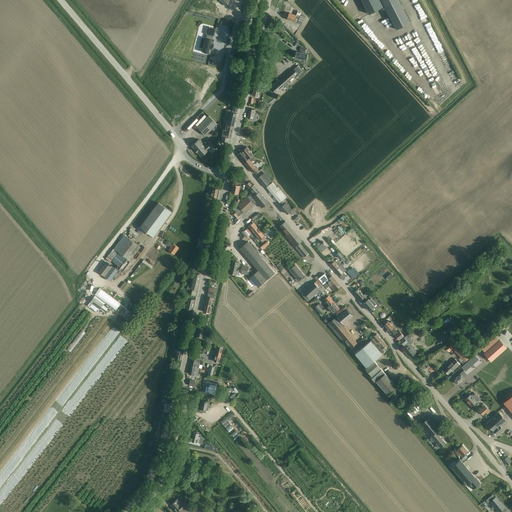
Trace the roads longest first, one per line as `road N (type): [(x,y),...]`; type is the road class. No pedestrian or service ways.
road 1 (tertiary): [(511,482),(249,174),(229,162)]
road 2 (unclassified): [(226,175),(185,155),(60,0)]
road 3 (secondary): [(181,377),(226,175)]
road 4 (secondary): [(127,511),(157,463),(181,377)]
road 5 (residential): [(140,511),(175,445),(181,377)]
